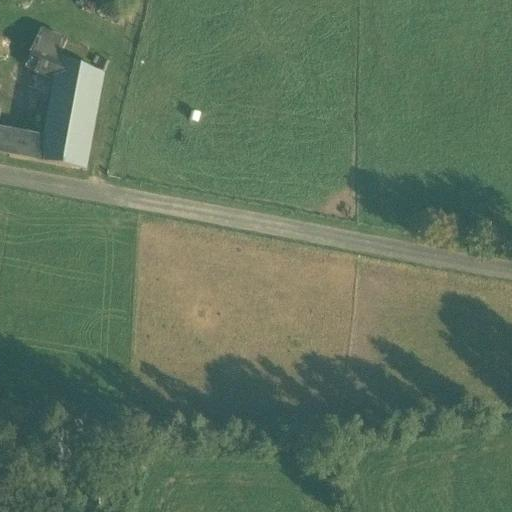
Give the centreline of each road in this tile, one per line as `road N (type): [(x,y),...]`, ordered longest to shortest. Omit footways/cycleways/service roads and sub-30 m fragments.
road 1 (residential): [(511,275),(0,176)]
road 2 (unknown): [(38,10),(127,55),(90,192)]
